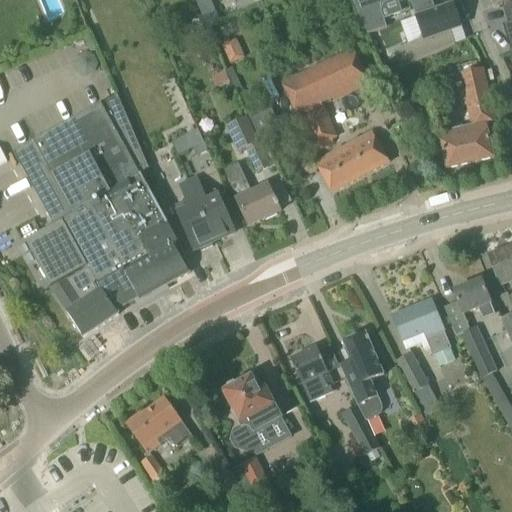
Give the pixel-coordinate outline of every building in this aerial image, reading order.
[(260,0),(238,0),(233,3),(239,13),(262,2),(260,0)] [(351,0),(368,35),(386,29),(387,29),(381,12),(384,4),(396,0),(351,0)] [(409,0),(416,18),(435,11),(431,0),(409,0)] [(476,0),(480,12),(482,12),(493,8),(490,0),(476,0)] [(511,0),(490,0),(493,8),(511,2),(511,0)] [(461,29),(453,5),(435,12),(416,19),(422,35),(419,40),(393,52),(401,70),(455,46),(450,33),(461,29)] [(222,46),(230,66),(244,60),(237,41),(222,46)] [(282,83),(298,119),(323,108),(322,105),(334,100),(335,103),(370,86),(354,50),(282,83)] [(459,76),(471,127),(439,135),(447,170),(494,159),(486,125),(496,123),(483,70),(459,76)] [(211,79),(217,91),(231,84),(225,72),(211,79)] [(34,142),(13,154),(51,224),(52,226),(26,240),(50,285),(86,265),(89,269),(116,312),(139,299),(140,302),(190,274),(174,246),(179,244),(141,175),(150,170),(121,102),(118,96),(102,105),(34,142)] [(332,142),(338,139),(325,108),(295,123),(312,155),(334,144),(332,142)] [(240,153),(247,150),(258,175),(272,169),(247,118),(227,127),(240,153)] [(188,136),(197,158),(208,154),(198,131),(188,136)] [(316,163),(333,194),(390,164),(372,132),(316,163)] [(224,172),(237,200),(249,227),(280,213),(267,185),(252,193),(239,165),(224,172)] [(197,178),(189,181),(215,242),(235,234),(218,196),(207,200),(197,178)] [(215,242),(189,181),(179,186),(188,208),(178,213),(195,251),(199,249),(201,253),(213,248),(211,244),(215,242)] [(511,247),(489,256),(501,288),(511,283),(511,247)] [(65,282),(52,291),(84,339),(83,339),(84,340),(119,317),(119,316),(118,316),(116,312),(89,269),(65,282)] [(454,293),(458,303),(445,309),(457,338),(461,336),(482,380),(497,373),(477,329),(471,331),(464,317),(479,311),(483,321),(495,316),(482,282),(454,293)] [(393,318),(400,336),(404,344),(424,336),(433,357),(435,357),(439,368),(454,362),(450,350),(451,350),(432,302),(393,318)] [(511,314),(501,320),(511,345),(511,314)] [(378,398),(379,398),(371,382),(384,376),(366,334),(343,344),(351,362),(340,367),(348,385),(358,407),(360,407),(367,423),(368,422),(378,417),(381,414),(382,410),(382,406),(378,398)] [(291,361),(299,379),(310,404),(334,394),(331,388),(334,387),(317,349),(291,361)] [(396,363),(414,395),(429,387),(412,355),(396,363)] [(256,436),(282,421),(265,390),(259,394),(251,379),(238,386),(234,385),(228,388),(228,391),(224,393),(242,425),(233,430),(230,441),(235,451),(245,454),(255,449),(257,439),(256,436)] [(193,439),(182,424),(183,424),(165,399),(144,415),(143,413),(126,425),(148,456),(161,447),(160,446),(170,440),(177,450),(193,439)] [(380,449),(357,407),(342,415),(365,457),(380,449)] [(409,422),(418,440),(430,434),(421,416),(409,422)] [(141,465),(157,488),(169,480),(152,456),(141,465)] [(282,511),(266,481),(268,480),(256,457),(236,468),(247,490),(250,488),(262,511),(282,511)] [(216,478),(233,511),(234,511),(248,505),(231,471),(216,478)]
